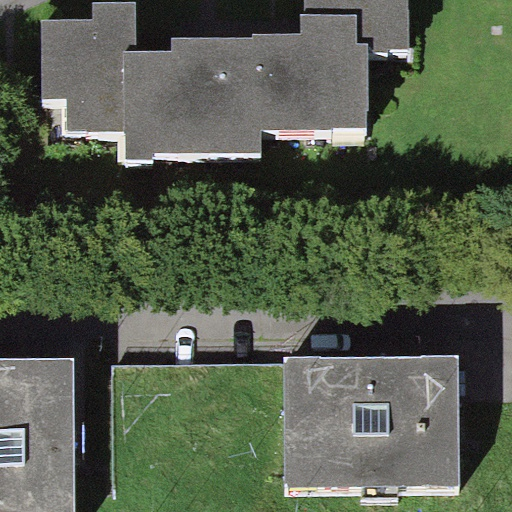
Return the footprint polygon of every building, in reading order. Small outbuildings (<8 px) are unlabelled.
[(364,50),(380,50),(422,50),(422,0),(307,0),(307,24),(364,25),(364,50)] [(134,57),(146,57),(147,9),(104,9),(104,29),(53,29),(52,101),(75,101),(75,137),(133,137),(134,57)] [(134,57),(133,137),(133,163),(271,163),(271,133),(379,134),(380,50),(364,50),(364,25),(307,24),(307,45),(181,44),(181,57),(146,57),(134,57)] [(469,363),(293,364),(294,489),(470,488),(469,363)] [(87,511),(86,367),(0,368),(0,511),(87,511)]
